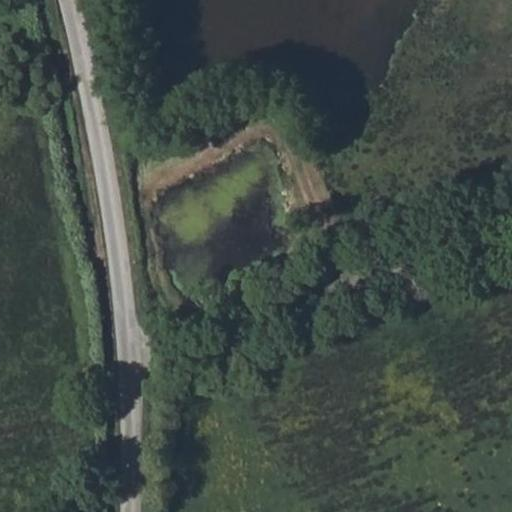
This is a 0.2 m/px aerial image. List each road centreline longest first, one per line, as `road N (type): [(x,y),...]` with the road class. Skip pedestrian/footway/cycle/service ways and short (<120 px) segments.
road 1 (unclassified): [(70,0),(100,127),(129,358),(130,511)]
road 2 (track): [(511,224),(129,358)]
